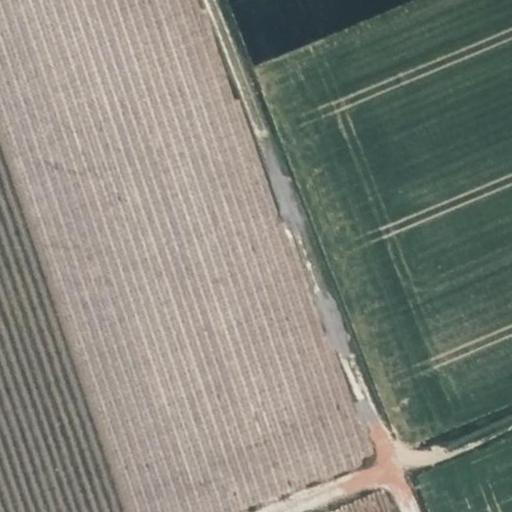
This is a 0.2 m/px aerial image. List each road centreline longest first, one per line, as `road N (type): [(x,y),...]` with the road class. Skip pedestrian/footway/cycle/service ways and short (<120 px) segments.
road 1 (track): [(208,0),(392,468)]
road 2 (track): [(392,468),(511,423)]
